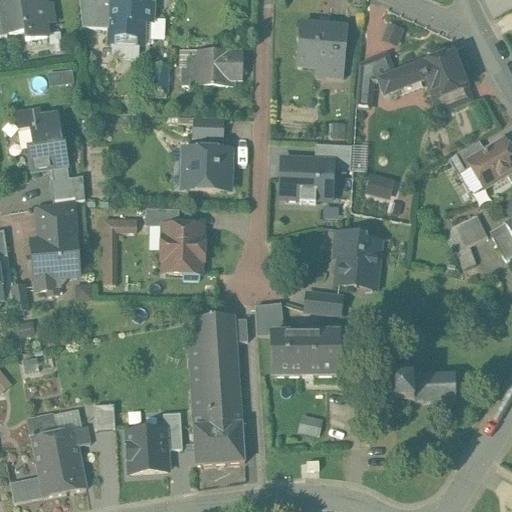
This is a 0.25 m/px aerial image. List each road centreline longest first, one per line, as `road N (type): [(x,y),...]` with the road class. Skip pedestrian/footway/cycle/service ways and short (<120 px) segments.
road 1 (residential): [(253,296),(266,0)]
road 2 (residential): [(151,511),(241,496),(352,499),(381,511)]
road 3 (residential): [(511,410),(448,511)]
